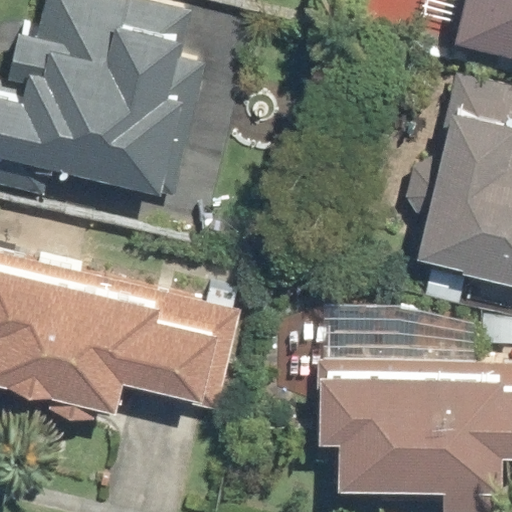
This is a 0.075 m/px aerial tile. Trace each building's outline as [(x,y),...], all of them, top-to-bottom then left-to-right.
[(0,69),(0,178),(40,188),(48,153),(157,178),(179,84),(172,82),(191,0),(35,0),(30,22),(12,18),(0,69)] [(511,0),(448,0),(442,28),(511,43),(511,0)] [(511,78),(450,63),(403,251),(511,277),(511,78)] [(238,299),(0,242),(0,379),(40,389),(38,395),(86,407),(89,393),(117,399),(121,381),(214,403),(238,299)] [(511,352),(312,350),(311,432),(327,432),(327,473),(433,475),(432,500),(495,501),(496,450),(511,450),(511,352)]
